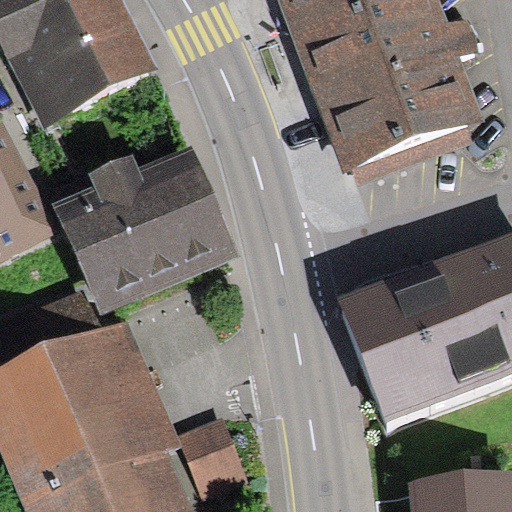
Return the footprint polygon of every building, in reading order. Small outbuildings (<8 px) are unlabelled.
[(123,0),(0,0),(0,41),(43,127),(159,69),(123,0)] [(436,0),(275,0),(319,113),(342,175),(355,170),(361,184),(473,142),(468,130),(486,124),(461,57),(480,50),(470,23),(448,31),(436,0)] [(4,121),(0,123),(0,270),(64,238),(4,121)] [(240,257),(192,146),(141,168),(135,154),(90,173),(95,184),(55,201),(104,315),(240,257)] [(511,239),(338,304),(386,435),(511,388),(511,239)] [(103,346),(85,303),(0,338),(0,436),(31,511),(194,511),(192,507),(244,486),(221,429),(177,448),(130,335),(103,346)] [(511,511),(511,486),(410,495),(411,511),(511,511)]
